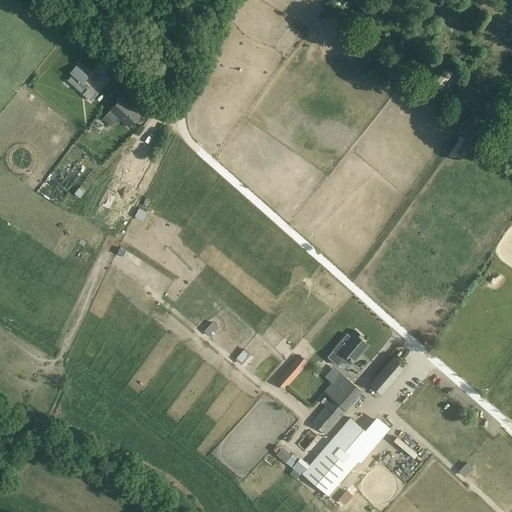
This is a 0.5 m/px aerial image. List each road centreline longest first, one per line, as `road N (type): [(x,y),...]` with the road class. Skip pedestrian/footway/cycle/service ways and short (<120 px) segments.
road 1 (track): [(482,402),(181,130),(179,115),(230,0)]
road 2 (track): [(179,115),(162,113),(40,0)]
